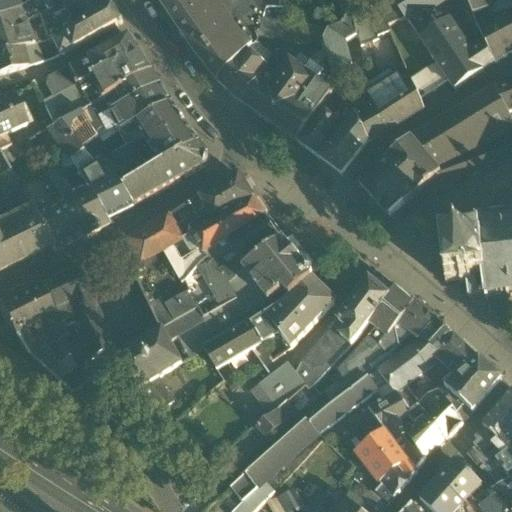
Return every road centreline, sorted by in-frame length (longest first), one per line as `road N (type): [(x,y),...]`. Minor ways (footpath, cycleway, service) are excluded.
road 1 (residential): [(0,296),(255,157),(138,23)]
road 2 (residential): [(511,68),(398,136),(351,177)]
road 3 (residential): [(394,511),(508,386)]
road 4 (residential): [(138,23),(62,62),(0,81)]
